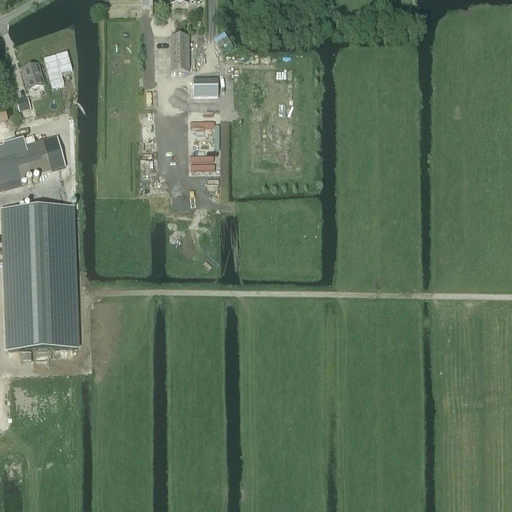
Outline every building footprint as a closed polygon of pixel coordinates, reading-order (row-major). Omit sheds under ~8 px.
[(189,74),(189,38),(170,38),(171,74),(189,74)] [(37,67),(21,71),(26,88),(27,93),(43,88),(42,83),(37,67)] [(193,83),(193,99),(216,99),(216,83),(193,83)] [(15,103),(17,109),(18,114),(30,111),(27,100),(15,103)] [(0,186),(51,173),(43,143),(0,154),(0,186)] [(71,210),(3,212),(8,353),(76,351),(71,210)]
